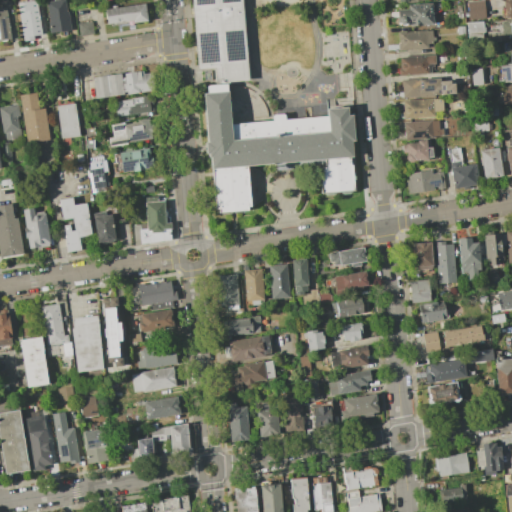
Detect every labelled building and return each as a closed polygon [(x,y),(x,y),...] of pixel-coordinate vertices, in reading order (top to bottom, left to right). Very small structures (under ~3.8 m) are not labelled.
[(17,3),(26,2),(25,0),(36,0),(42,34),(33,36),(33,39),(23,41),(17,3)] [(46,2),(58,0),(64,0),(67,12),(68,11),(71,29),(51,33),(46,2)] [(191,0),(242,0),(249,80),(226,82),(230,124),(272,121),(271,114),(284,113),(284,120),(326,116),(326,108),(346,106),(347,115),(351,115),(353,142),(351,143),(352,157),(350,157),(350,163),(352,163),(354,191),(349,191),(349,194),(340,194),(340,192),(334,192),(334,195),(324,196),(324,193),(321,194),(319,168),(325,167),(324,159),(246,166),(250,207),(248,207),(248,210),(219,213),(218,209),(215,209),(212,169),(211,169),(210,158),(208,158),(202,84),(215,83),(214,67),(197,68),(191,0)] [(511,18),(505,19),(503,1),(511,0),(511,18)] [(484,1),(486,18),(469,20),(467,2),(484,1)] [(145,3),(148,21),(131,23),(131,20),(106,24),(104,10),(145,3)] [(433,24),(409,26),(408,24),(398,25),(397,10),(407,9),(407,5),(431,3),(433,24)] [(0,7),(6,6),(11,38),(7,39),(7,41),(1,42),(1,40),(0,40),(0,7)] [(77,23),(91,21),(93,34),(79,36),(77,23)] [(466,23),(484,21),(485,32),(467,34),(466,23)] [(511,35),(502,36),(500,21),(509,21),(509,23),(511,22),(511,35)] [(464,26),(465,34),(457,35),(456,27),(464,26)] [(397,32),(432,29),(432,37),(435,37),(435,41),(433,41),(433,44),(427,44),(428,50),(398,52),(398,43),(398,40),(397,32)] [(511,40),(511,62),(510,63),(508,51),(503,52),(502,43),(508,42),(508,41),(511,40)] [(399,57),(434,54),(435,63),(433,64),(433,67),(431,67),(431,73),(428,73),(428,74),(398,76),(398,69),(400,68),(399,57)] [(511,82),(503,83),(502,75),(500,75),(499,66),(506,65),(506,64),(511,63),(511,82)] [(92,77),(120,73),(121,78),(124,77),(124,73),(143,70),(143,74),(152,72),(155,90),(127,94),(126,92),(123,92),(124,95),(95,99),(92,77)] [(400,80),(418,78),(418,79),(439,78),(439,81),(447,81),(448,94),(433,95),(433,97),(419,98),(419,97),(402,99),(401,87),(400,80)] [(511,84),(511,103),(502,104),(501,96),(504,95),(503,86),(508,85),(511,84)] [(19,95),(36,92),(38,108),(45,107),(50,140),(26,144),(19,95)] [(124,99),(154,95),(156,110),(125,115),(123,103),(124,102),(124,99)] [(402,100),(432,98),(433,99),(442,98),(443,112),(434,112),(434,117),(402,119),(401,111),(402,111),(402,100)] [(56,106),(73,103),(79,136),(61,139),(56,106)] [(0,120),(0,106),(18,104),(20,117),(17,117),(19,129),(21,128),(22,138),(6,141),(4,133),(2,133),(0,120)] [(498,108),(498,116),(490,116),(489,109),(498,108)] [(109,147),(108,138),(112,138),(110,124),(124,122),(124,124),(137,122),(136,119),(149,118),(150,125),(152,125),(153,132),(151,133),(152,138),(127,142),(127,144),(109,147)] [(488,130),(475,131),(474,119),(487,118),(487,124),(491,124),(491,128),(488,129),(488,130)] [(403,123),(431,120),(431,121),(437,120),(439,136),(433,137),(433,138),(405,141),(403,123)] [(84,129),(93,127),(95,135),(86,137),(84,129)] [(405,144),(417,143),(416,140),(429,139),(430,147),(431,147),(432,157),(427,157),(427,159),(406,161),(405,144)] [(0,143),(9,142),(11,156),(2,157),(0,143)] [(85,143),(92,142),(93,148),(86,150),(85,143)] [(154,167),(114,173),(112,163),(114,163),(112,154),(118,153),(129,151),(129,152),(137,150),(149,148),(150,159),(152,159),(154,167)] [(473,164),(473,166),(476,166),(478,178),(475,179),(476,185),(454,189),(450,167),(451,167),(448,150),(459,148),(462,165),(473,164)] [(497,148),(501,176),(483,179),(479,150),(497,148)] [(84,154),(85,161),(77,162),(76,155),(84,154)] [(88,185),(87,168),(88,168),(88,162),(97,161),(98,167),(101,167),(102,184),(88,185)] [(442,172),(444,187),(437,188),(437,186),(433,187),(434,190),(407,194),(405,181),(408,180),(407,174),(430,170),(431,174),(442,172)] [(170,239),(134,245),(132,224),(146,223),(144,197),(157,196),(157,201),(163,201),(164,223),(170,223),(170,239)] [(86,203),(91,236),(78,238),(79,243),(81,243),(82,249),(67,252),(62,225),(69,224),(70,231),(74,230),(72,217),(62,219),(59,199),(72,197),(73,205),(86,203)] [(23,254),(0,256),(0,205),(15,203),(16,211),(12,211),(13,217),(17,217),(23,254)] [(22,210),(33,208),(34,215),(45,213),(50,245),(28,249),(26,237),(24,237),(23,228),(25,227),(22,210)] [(111,214),(115,239),(113,239),(113,242),(105,243),(105,245),(98,246),(97,242),(93,217),(111,214)] [(501,233),(501,235),(505,234),(506,246),(502,246),(504,261),(502,261),(503,267),(497,268),(497,270),(492,271),(491,265),(489,265),(488,253),(485,254),(484,240),(485,240),(485,235),(501,233)] [(457,238),(470,237),(471,243),(478,242),(480,270),(476,270),(477,280),(467,280),(467,273),(460,274),(457,238)] [(452,244),(456,282),(438,284),(434,242),(444,241),(445,244),(452,244)] [(429,242),(431,266),(430,266),(431,268),(426,269),(427,272),(411,273),(411,270),(414,270),(414,268),(413,268),(411,243),(419,242),(419,244),(423,243),(422,242),(429,242)] [(363,247),(365,261),(360,262),(361,267),(351,268),(350,264),(339,265),(334,266),(334,267),(328,268),(327,262),(329,262),(328,253),(337,252),(337,251),(363,247)] [(291,260),(306,259),(306,264),(309,264),(309,273),(306,273),(307,285),(306,285),(306,291),(303,291),(303,294),(294,295),(293,286),(292,286),(291,260)] [(286,264),(289,297),(274,299),(271,299),(271,298),(267,266),(286,264)] [(261,269),(264,299),(263,299),(263,304),(251,305),(251,301),(245,301),(242,271),(261,269)] [(365,271),(367,285),(361,286),(362,290),(352,291),(351,288),(340,290),(341,294),(336,295),(334,286),(326,288),(324,280),(333,278),(333,277),(341,276),(341,275),(365,271)] [(236,274),(238,305),(236,305),(236,312),(233,312),(232,309),(227,310),(227,306),(219,306),(217,275),(236,274)] [(428,280),(429,302),(409,304),(408,288),(409,288),(408,284),(415,284),(415,281),(428,280)] [(170,281),(173,300),(140,306),(137,287),(170,281)] [(317,289),(318,303),(302,304),(302,296),(306,296),(306,294),(310,294),(310,290),(317,289)] [(511,289),(511,307),(499,310),(496,292),(511,289)] [(318,292),(328,290),(329,295),(330,294),(332,302),(320,303),(318,292)] [(486,295),(487,302),(478,303),(478,296),(486,295)] [(116,297),(117,305),(116,305),(118,322),(119,340),(120,357),(121,357),(121,366),(114,367),(113,362),(107,362),(103,303),(108,302),(108,298),(116,297)] [(271,299),(274,299),(275,311),(268,312),(266,299),(271,298),(271,299)] [(363,313),(337,317),(336,310),(332,311),(330,303),(361,298),(363,313)] [(157,303),(173,300),(174,307),(158,309),(157,303)] [(420,324),(418,314),(422,313),(421,305),(442,301),(444,310),(446,310),(447,317),(445,318),(445,319),(420,324)] [(39,306),(58,303),(63,335),(67,335),(69,343),(62,344),(46,346),(39,306)] [(170,309),(172,326),(138,332),(137,323),(140,322),(139,314),(170,309)] [(0,310),(7,310),(12,338),(11,338),(12,344),(0,345),(0,310)] [(503,313),(504,322),(492,324),(490,316),(503,313)] [(327,314),(329,325),(314,327),(312,316),(327,314)] [(98,315),(102,352),(100,352),(102,369),(76,372),(71,328),(72,328),(71,318),(98,315)] [(224,320),(249,319),(249,316),(258,316),(259,333),(251,333),(251,334),(225,336),(224,320)] [(339,326),(361,322),(362,327),(361,328),(362,337),(359,338),(360,340),(349,342),(348,340),(343,341),(342,335),(340,336),(339,326)] [(443,331),(479,325),(480,330),(482,330),(483,340),(444,347),(442,338),(444,337),(443,331)] [(304,332),(315,330),(316,332),(323,331),(323,334),(324,334),(325,342),(325,343),(325,348),(318,349),(318,351),(313,352),(313,350),(307,351),(305,337),(303,338),(302,333),(304,332)] [(436,332),(439,351),(425,354),(422,334),(436,332)] [(139,333),(141,341),(128,343),(127,336),(139,333)] [(226,341),(260,336),(260,337),(269,335),(270,345),(268,345),(270,354),(263,355),(263,356),(230,362),(226,341)] [(47,384),(27,387),(21,347),(19,347),(18,340),(40,336),(43,351),(42,351),(47,384)] [(69,343),(70,342),(71,355),(63,356),(62,344),(69,343)] [(176,363),(145,369),(145,368),(138,369),(136,361),(138,361),(138,357),(140,357),(139,351),(142,350),(141,348),(172,342),(176,363)] [(365,346),(367,356),(365,356),(366,364),(340,368),(340,367),(331,369),(330,362),(325,363),(324,354),(329,353),(329,352),(337,351),(337,350),(365,346)] [(493,358),(469,363),(467,352),(481,350),(481,351),(487,350),(486,349),(491,348),(493,358)] [(298,357),(308,356),(309,364),(300,365),(298,357)] [(511,358),(511,367),(511,394),(497,396),(495,367),(495,362),(500,362),(499,359),(511,358)] [(462,359),(463,370),(468,369),(469,375),(464,376),(465,377),(428,383),(424,380),(424,376),(426,373),(428,372),(427,364),(462,359)] [(262,361),(262,362),(271,360),(274,377),(265,379),(265,380),(253,382),(253,384),(244,385),(243,383),(234,385),(232,374),(236,373),(235,367),(242,366),(242,364),(262,361)] [(176,386),(143,391),(143,390),(133,392),(130,375),(139,373),(139,372),(172,366),(176,386)] [(368,370),(370,381),(366,382),(366,386),(358,387),(359,391),(329,396),(327,382),(335,381),(334,376),(368,370)] [(319,399),(304,401),(302,382),(317,380),(319,399)] [(425,387),(455,382),(456,383),(464,382),(465,388),(457,390),(458,396),(459,397),(456,402),(454,400),(428,405),(425,387)] [(71,386),(73,399),(59,401),(57,388),(71,386)] [(342,399),(374,394),(377,412),(375,412),(375,413),(372,414),(372,417),(359,419),(358,415),(340,418),(339,411),(344,410),(342,399)] [(93,395),(96,415),(80,417),(77,398),(93,395)] [(143,402),(176,396),(179,414),(146,419),(143,402)] [(301,396),(302,413),(302,415),(303,429),(299,429),(285,430),(283,397),(301,396)] [(245,406),(248,440),(230,441),(226,403),(234,402),(234,407),(245,406)] [(257,411),(263,411),(262,406),(271,405),(272,410),(274,410),(277,435),(259,437),(257,411)] [(329,407),(330,428),(313,429),(312,407),(329,407)] [(28,470),(4,474),(0,448),(0,413),(19,410),(28,470)] [(78,462),(70,464),(69,461),(58,463),(51,414),(64,412),(66,429),(73,428),(78,462)] [(302,415),(311,415),(313,438),(299,439),(299,429),(303,429),(302,415)] [(51,464),(43,465),(44,469),(32,471),(31,467),(30,467),(25,430),(26,430),(24,419),(42,416),(44,425),(45,425),(51,464)] [(169,435),(165,435),(163,435),(163,427),(186,423),(188,447),(189,449),(190,452),(188,455),(185,455),(183,453),(171,454),(169,435)] [(165,441),(151,441),(151,437),(151,438),(150,430),(163,427),(163,435),(165,435),(165,441)] [(81,432),(106,428),(109,445),(105,446),(107,460),(86,463),(81,432)] [(151,437),(151,441),(153,458),(138,459),(136,439),(151,438),(151,437)] [(482,443),(492,442),(492,443),(495,443),(495,447),(499,447),(502,469),(494,470),(495,474),(482,476),(481,468),(485,468),(484,465),(477,466),(475,448),(482,447),(482,443)] [(465,453),(468,472),(447,475),(448,479),(439,480),(438,471),(435,471),(433,458),(465,453)] [(342,468),(350,466),(351,472),(361,470),(364,467),(368,466),(371,468),(374,468),(376,469),(377,473),(376,475),(377,485),(346,490),(345,483),(342,468)] [(503,475),(511,474),(511,482),(504,483),(503,475)] [(329,476),(332,511),(320,511),(320,509),(317,510),(317,511),(313,511),(312,490),(313,490),(312,478),(329,476)] [(305,478),(308,511),(306,511),(291,511),(291,504),(294,504),(294,499),(291,497),(289,479),(305,478)] [(279,484),(281,511),(261,511),(259,482),(269,481),(269,484),(279,484)] [(467,499),(437,503),(435,491),(459,487),(458,485),(464,484),(467,499)] [(255,486),(257,511),(235,511),(235,500),(233,500),(232,488),(255,486)] [(348,511),(346,499),(347,499),(346,493),(357,491),(358,497),(378,493),(381,510),(370,511),(348,511)] [(152,511),(150,501),(186,495),(188,511),(152,511)] [(121,511),(120,506),(144,502),(145,511),(121,511)]
